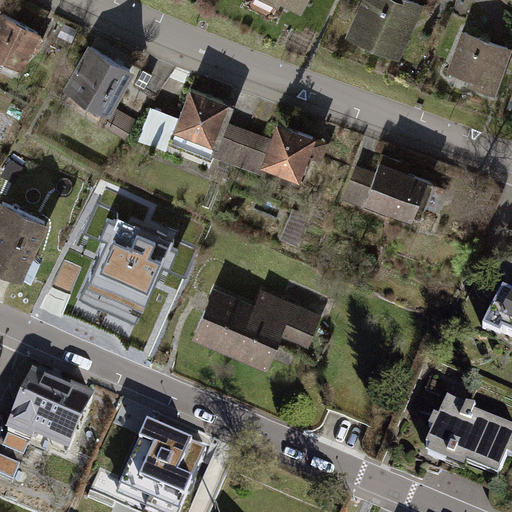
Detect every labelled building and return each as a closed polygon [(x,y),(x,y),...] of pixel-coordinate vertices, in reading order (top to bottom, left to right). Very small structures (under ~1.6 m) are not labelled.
[(306,0),(275,0),(278,1),(278,0),(281,0),(302,10),(306,0)] [(366,0),(351,35),(394,55),(404,35),(405,35),(420,4),(411,0),(366,0)] [(39,32),(0,10),(0,68),(13,75),(18,65),(21,66),(39,32)] [(509,47),(465,31),(451,71),(473,78),(471,83),(493,90),(509,47)] [(133,70),(88,43),(63,84),(108,111),(133,70)] [(234,103),(189,84),(176,116),(165,142),(211,162),(214,153),(227,120),(234,103)] [(165,142),(176,116),(150,106),(137,136),(163,147),(165,142)] [(135,120),(116,108),(106,125),(125,137),(135,120)] [(270,137),(227,120),(214,153),(260,172),(263,164),(259,162),(270,137)] [(329,141),(277,120),(270,137),(259,162),(263,164),(282,171),(278,180),(299,188),(312,157),(321,161),(329,141)] [(395,158),(381,153),(375,171),(363,199),(412,218),(427,176),(393,163),(395,158)] [(363,199),(375,171),(356,163),(342,197),(361,205),(363,199)] [(46,220),(3,201),(0,208),(0,262),(21,273),(46,220)] [(308,215),(292,208),(280,237),(295,243),(308,215)] [(128,243),(108,234),(83,287),(138,312),(163,258),(147,251),(153,237),(134,228),(128,243)] [(254,303),(214,285),(191,338),(265,370),(280,335),(307,347),(321,314),(260,288),(254,303)] [(511,294),(507,292),(487,333),(511,345),(511,294)] [(48,382),(49,380),(34,373),(2,448),(25,458),(31,446),(35,448),(37,444),(72,459),(98,397),(74,387),(71,392),(48,382)] [(511,462),(511,433),(449,408),(429,456),(503,486),(511,462)] [(195,445),(149,425),(118,496),(153,511),(180,511),(208,450),(195,445)] [(20,466),(0,456),(0,475),(13,481),(20,466)]
